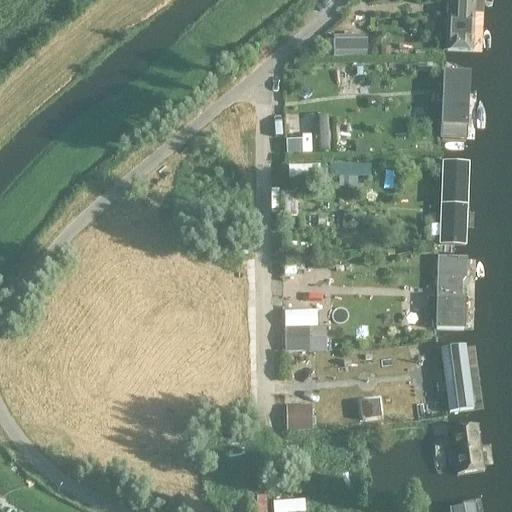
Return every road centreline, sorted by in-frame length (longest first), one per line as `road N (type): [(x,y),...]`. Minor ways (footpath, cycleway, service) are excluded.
road 1 (unclassified): [(343,0),(77,226),(0,319)]
road 2 (unclassified): [(0,413),(51,474),(117,511)]
